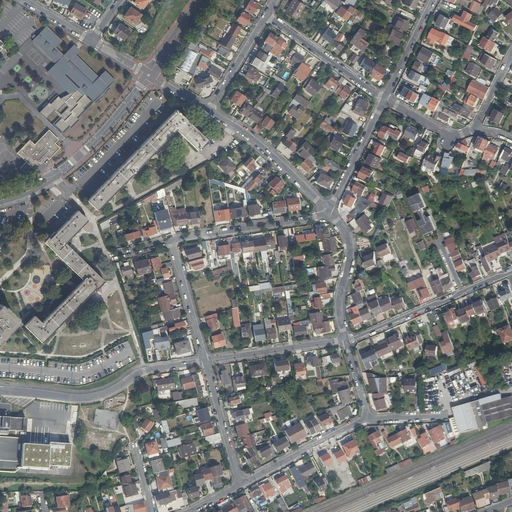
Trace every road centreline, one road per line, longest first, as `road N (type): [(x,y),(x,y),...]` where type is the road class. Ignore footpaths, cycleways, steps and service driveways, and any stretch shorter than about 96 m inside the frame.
road 1 (residential): [(0,390),(93,397),(144,370),(205,360)]
road 2 (residential): [(511,270),(345,340)]
road 3 (residential): [(171,240),(328,211)]
road 4 (residential): [(240,484),(367,419)]
road 5 (residential): [(383,98),(267,15)]
road 6 (residential): [(205,360),(345,340)]
road 7 (residential): [(328,211),(349,241),(339,304),(345,340)]
road 8 (residential): [(240,484),(205,360)]
road 9 (residential): [(328,211),(233,125)]
road 10 (residential): [(328,211),(383,98)]
road 11 (residential): [(147,75),(63,168)]
road 12 (residential): [(171,240),(205,360)]
